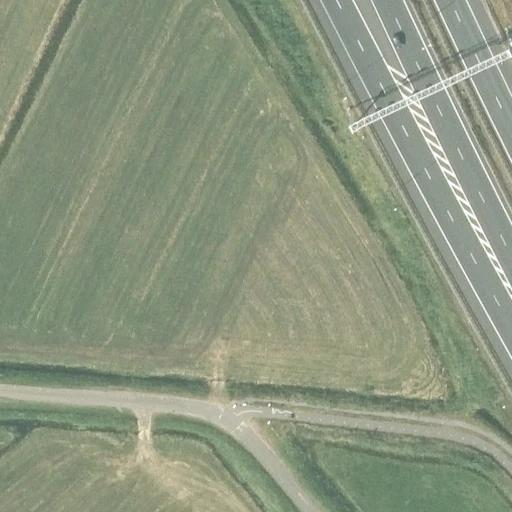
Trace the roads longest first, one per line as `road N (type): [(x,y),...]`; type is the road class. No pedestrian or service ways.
road 1 (unclassified): [(310,511),(216,410),(0,391)]
road 2 (motorway): [(330,0),(472,258),(511,301)]
road 3 (motorway): [(386,0),(511,267)]
road 4 (motorway): [(511,120),(451,0)]
